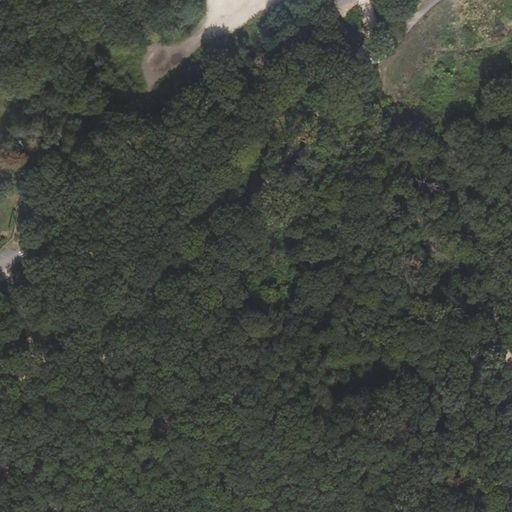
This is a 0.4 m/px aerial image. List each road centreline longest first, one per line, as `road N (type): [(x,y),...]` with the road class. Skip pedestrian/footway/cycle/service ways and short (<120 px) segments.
road 1 (unclassified): [(357,0),(322,17),(202,150),(132,199),(0,266)]
road 2 (track): [(141,87),(97,156),(32,227),(27,251)]
